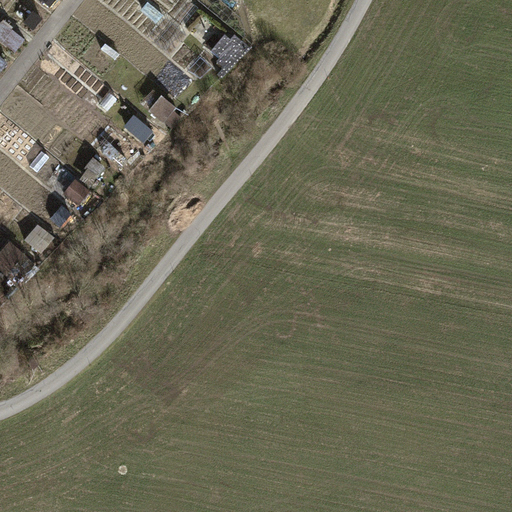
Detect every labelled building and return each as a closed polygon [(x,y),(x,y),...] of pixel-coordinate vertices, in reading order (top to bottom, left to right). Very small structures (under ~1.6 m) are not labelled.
[(45,18),(35,9),(25,21),(35,30),(45,18)] [(27,42),(3,21),(0,24),(0,40),(17,55),(27,42)] [(120,57),(113,51),(95,72),(102,78),(120,57)] [(0,77),(11,64),(0,54),(0,77)] [(180,109),(165,96),(151,112),(166,125),(180,109)] [(103,119),(93,111),(84,123),(93,131),(103,119)] [(136,149),(125,139),(118,148),(129,157),(136,149)] [(108,167),(96,157),(84,171),(96,181),(108,167)] [(87,193),(80,187),(71,197),(79,203),(87,193)] [(40,263),(28,253),(13,272),(24,281),(40,263)]
